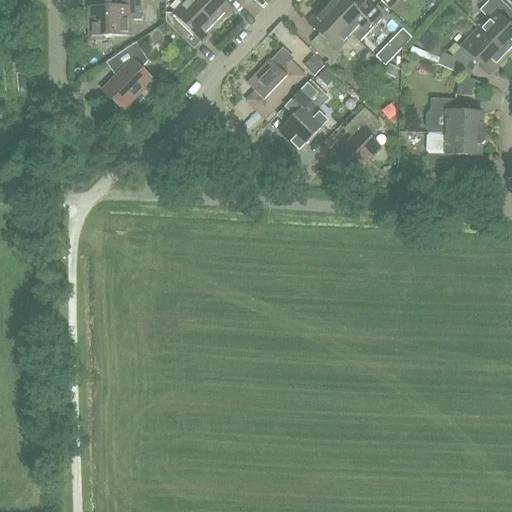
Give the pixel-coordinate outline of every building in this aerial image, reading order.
[(141,0),(120,0),(121,7),(90,8),(90,39),(102,39),(102,37),(130,36),(130,21),(142,21),(141,0)] [(166,23),(183,39),(191,31),(203,43),(209,36),(208,35),(217,26),(189,0),(186,0),(173,14),(166,14),(166,23)] [(189,0),(217,26),(225,16),(227,18),(233,11),(221,0),(189,0)] [(332,0),(324,9),(353,36),(352,36),(359,43),(383,18),(364,0),(352,0),(350,3),(346,0),(332,0)] [(379,0),(390,10),(400,0),(379,0)] [(478,30),(507,57),(511,52),(511,28),(508,24),(511,19),(511,12),(499,0),(490,0),(480,11),(488,19),(478,30)] [(338,52),(352,36),(353,36),(324,9),(315,18),(314,17),(308,23),(319,34),(311,43),(332,64),(341,55),(338,52)] [(288,26),(280,35),(327,76),(335,66),(288,26)] [(474,59),(478,63),(490,75),(507,57),(478,30),(451,58),(442,54),(437,65),(463,76),(469,79),(474,67),(468,65),(474,59)] [(136,43),(113,59),(121,72),(104,90),(124,110),(151,81),(140,70),(148,61),(136,43)] [(304,77),(288,61),(292,58),(283,49),(271,61),(270,61),(270,62),(248,85),(248,84),(247,85),(256,93),(249,100),(253,104),(252,106),(265,118),(304,77)] [(389,76),(401,76),(401,68),(389,68),(389,76)] [(475,81),(469,79),(463,76),(455,95),(472,96),(475,81)] [(299,151),(327,122),(314,110),(326,98),(309,82),(288,104),(298,114),(280,133),(299,151)] [(446,134),(485,135),(486,128),(482,124),(482,113),(456,112),(456,100),(431,99),(430,112),(426,116),(426,129),(430,133),(446,134)] [(380,149),(371,140),(382,129),(382,126),(364,108),(344,129),(352,138),(334,157),(354,176),(380,149)] [(485,135),(446,134),(430,133),(426,136),(426,151),(429,155),(428,167),(454,168),(454,156),(481,157),(481,146),(485,142),(485,135)]
